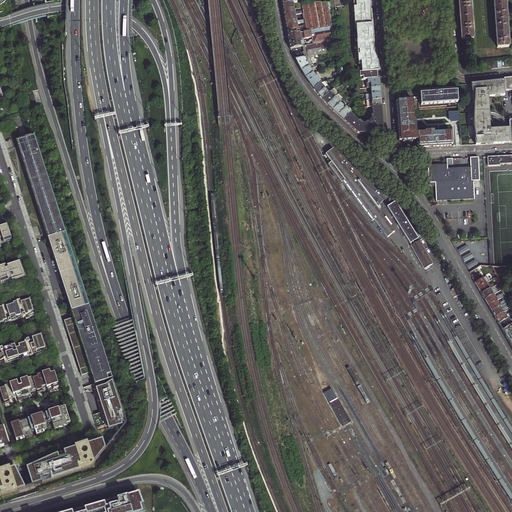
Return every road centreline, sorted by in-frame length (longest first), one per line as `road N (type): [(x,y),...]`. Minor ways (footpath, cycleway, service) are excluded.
road 1 (trunk): [(97,74),(155,417),(141,451),(117,472),(0,510)]
road 2 (trunk): [(97,74),(160,330),(223,511)]
road 3 (trunk): [(26,0),(38,65),(117,317),(166,414)]
road 4 (trunk): [(75,0),(77,96),(94,210),(116,291),(166,414)]
road 5 (trunk): [(171,126),(156,56),(129,21),(65,7),(0,23)]
road 6 (trunk): [(191,360),(132,131)]
road 7 (residential): [(511,365),(424,214),(385,167)]
road 8 (trunk): [(191,360),(171,126)]
road 9 (residential): [(17,207),(86,424)]
road 10 (residential): [(385,167),(296,81),(272,0)]
road 11 (trunk): [(22,511),(144,477),(176,484),(197,511)]
road 12 (trunk): [(243,511),(191,360)]
road 13 (residential): [(379,0),(392,155)]
road 14 (trunk): [(132,131),(114,75),(111,0)]
road 15 (trunk): [(132,131),(124,0)]
road 16 (residential): [(448,0),(454,73),(511,72)]
road 17 (trunk): [(171,126),(169,57),(152,0)]
road 18 (residential): [(511,149),(392,155)]
